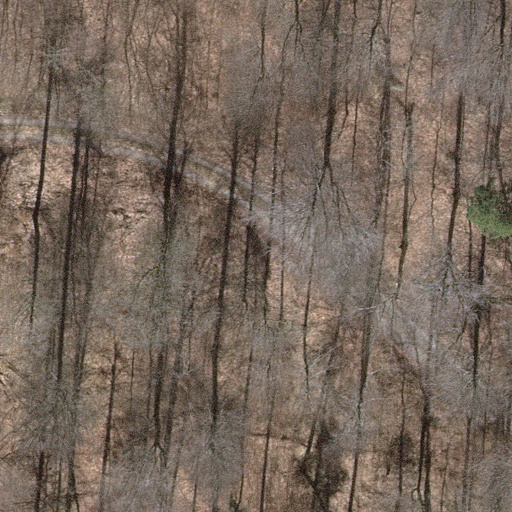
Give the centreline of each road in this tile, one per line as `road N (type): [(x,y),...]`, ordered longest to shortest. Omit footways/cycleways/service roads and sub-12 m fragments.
road 1 (track): [(511,417),(478,399),(328,249),(228,180),(116,140),(0,130)]
road 2 (track): [(511,474),(244,416),(135,426),(0,456)]
road 3 (track): [(0,64),(130,0)]
